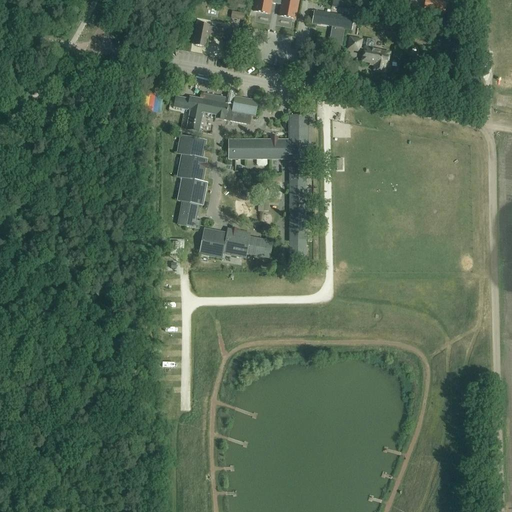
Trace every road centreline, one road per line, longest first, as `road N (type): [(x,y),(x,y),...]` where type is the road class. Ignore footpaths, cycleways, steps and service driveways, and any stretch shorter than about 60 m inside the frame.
road 1 (track): [(499,511),(479,0)]
road 2 (unclassified): [(493,126),(92,47)]
road 3 (tertiary): [(0,164),(92,47)]
